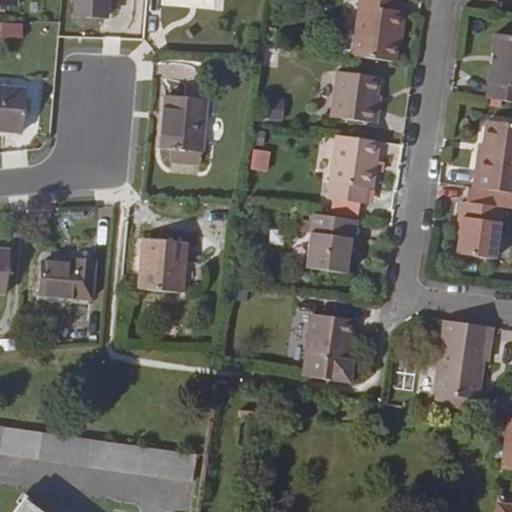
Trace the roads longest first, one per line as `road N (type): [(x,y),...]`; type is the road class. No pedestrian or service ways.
road 1 (residential): [(448,0),(402,273),(421,298),(511,311)]
road 2 (residential): [(93,115),(58,177),(0,185)]
